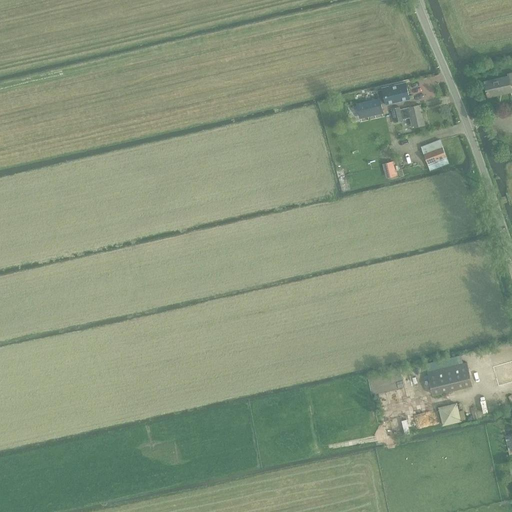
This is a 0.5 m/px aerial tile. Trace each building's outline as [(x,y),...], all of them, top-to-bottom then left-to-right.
[(510,85),(511,84),(511,73),(508,74),(508,77),(485,82),(488,97),(511,92),(510,85)] [(406,83),(386,87),(383,88),(383,90),(378,91),(380,99),(357,104),(359,116),(383,111),(381,104),(386,102),(386,104),(410,99),(406,83)] [(421,106),(408,108),(401,110),(400,107),(391,109),(394,122),(403,120),(403,119),(411,118),(413,129),(425,126),(421,106)] [(440,140),(421,147),(430,170),(449,163),(440,140)] [(398,175),(394,161),(382,164),(386,178),(398,175)] [(433,394),(472,385),(467,362),(428,371),(433,394)] [(444,425),(467,419),(463,401),(439,407),(444,425)]
